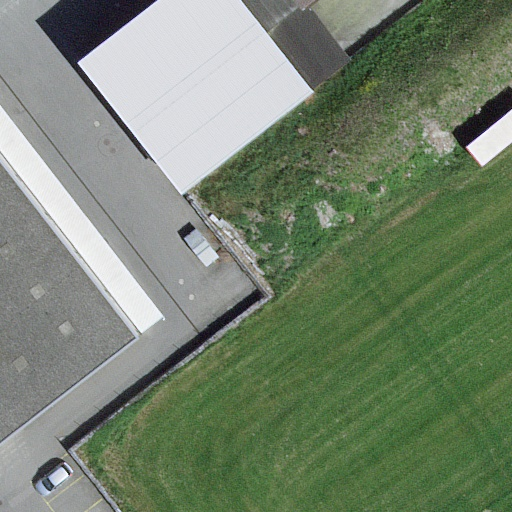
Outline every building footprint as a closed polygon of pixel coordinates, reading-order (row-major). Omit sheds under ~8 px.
[(238,0),(263,32),(270,40),(316,4),(321,0),(238,0)] [(263,32),(239,50),(275,97),(287,111),(358,56),(316,4),(270,40),(263,32)] [(230,38),(148,101),(193,159),(275,97),(239,50),(230,38)] [(0,93),(0,142),(151,333),(175,314),(0,93)] [(0,452),(151,333),(0,142),(0,452)]
